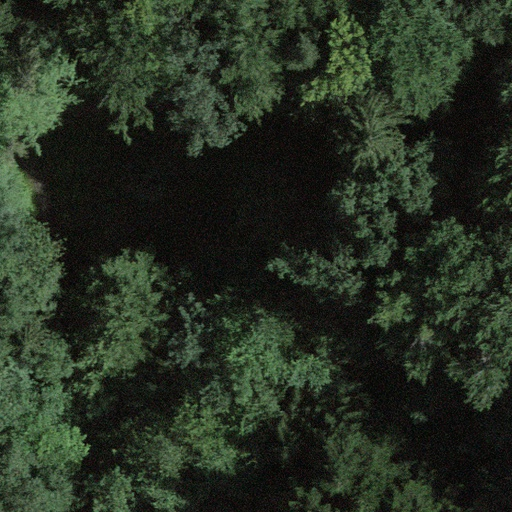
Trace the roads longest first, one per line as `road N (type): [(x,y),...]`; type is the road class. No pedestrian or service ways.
road 1 (track): [(21,99),(211,123),(325,122),(511,72)]
road 2 (track): [(21,99),(79,401),(109,511)]
